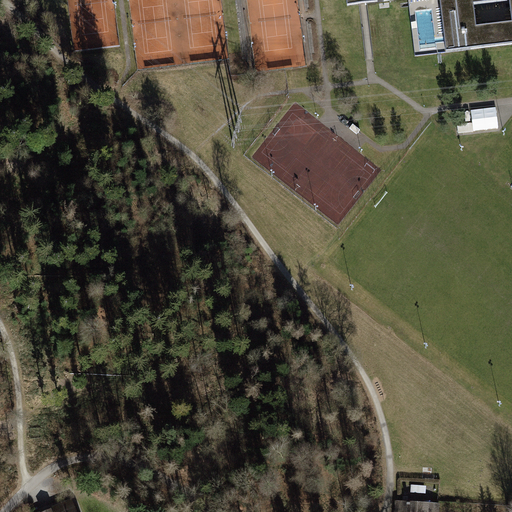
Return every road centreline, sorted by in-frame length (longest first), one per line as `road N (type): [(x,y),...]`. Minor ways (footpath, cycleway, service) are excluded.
road 1 (track): [(5,0),(62,58),(207,170),(359,367),(381,406),(388,440),(388,511)]
road 2 (track): [(9,511),(54,470),(100,460),(154,473),(212,511)]
road 3 (track): [(0,333),(32,486)]
